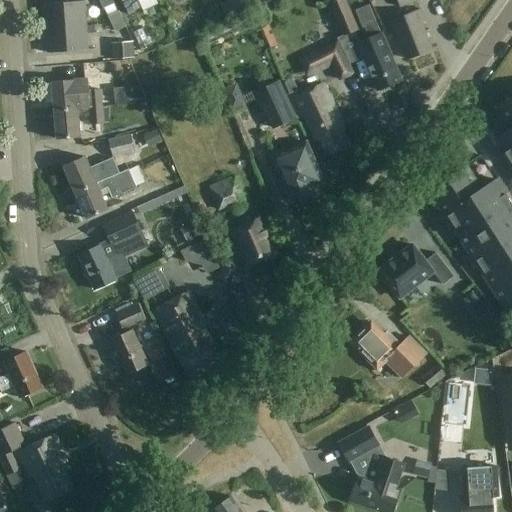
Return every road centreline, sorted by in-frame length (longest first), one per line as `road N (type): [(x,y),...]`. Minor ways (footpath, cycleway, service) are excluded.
road 1 (residential): [(137,502),(30,268),(11,0)]
road 2 (residential): [(232,417),(511,15)]
road 3 (residential): [(137,502),(232,417)]
